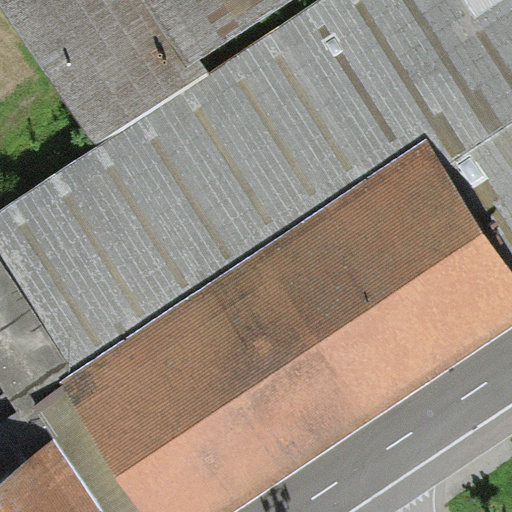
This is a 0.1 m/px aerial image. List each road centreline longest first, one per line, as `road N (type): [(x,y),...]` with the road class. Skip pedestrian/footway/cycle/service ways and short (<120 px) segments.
road 1 (tertiary): [(293,511),(511,369)]
road 2 (track): [(379,511),(511,421)]
